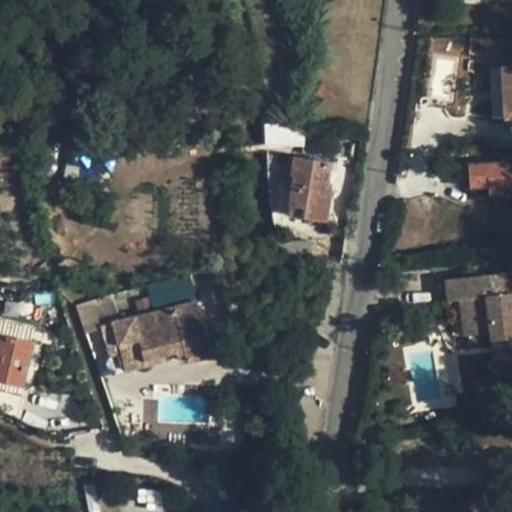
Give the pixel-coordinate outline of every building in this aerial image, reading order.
[(511,66),(502,68),(505,119),(511,118),(511,66)] [(499,69),(491,70),(492,118),(500,118),(499,69)] [(266,130),(266,144),(302,143),(301,129),(266,130)] [(511,153),(502,154),(503,162),(511,161),(511,153)] [(331,163),(295,157),(292,175),(294,175),(288,215),(327,221),(332,191),(327,190),(328,183),(331,163)] [(511,161),(503,162),(469,164),(471,188),(489,187),(490,197),(511,195),(511,161)] [(309,242),(286,245),(288,262),(312,260),(309,242)] [(511,280),(511,272),(446,280),(449,301),(460,300),(464,336),(492,332),(492,341),(493,341),(511,338),(511,280)] [(148,283),(151,304),(194,300),(191,278),(148,283)] [(112,317),(107,296),(76,305),(85,331),(102,327),(101,326),(113,323),(112,317)] [(135,317),(126,319),(124,313),(112,317),(113,323),(101,326),(102,327),(108,349),(120,346),(121,352),(124,366),(125,370),(148,365),(147,359),(145,351),(183,341),(185,350),(187,361),(210,355),(197,302),(135,317)] [(461,334),(459,302),(447,303),(450,335),(461,334)] [(33,342),(1,335),(0,337),(0,377),(1,378),(1,380),(23,385),(33,342)] [(511,338),(493,341),(493,359),(511,358),(511,338)] [(145,351),(147,359),(177,352),(185,350),(183,341),(145,351)] [(41,344),(33,342),(23,385),(32,387),(41,344)] [(117,354),(121,352),(120,346),(108,349),(109,356),(117,354)] [(185,350),(177,352),(180,363),(187,361),(185,350)] [(493,374),(511,373),(511,358),(493,359),(493,374)] [(376,464),(375,458),(361,459),(362,474),(367,474),(367,466),(376,464)]
